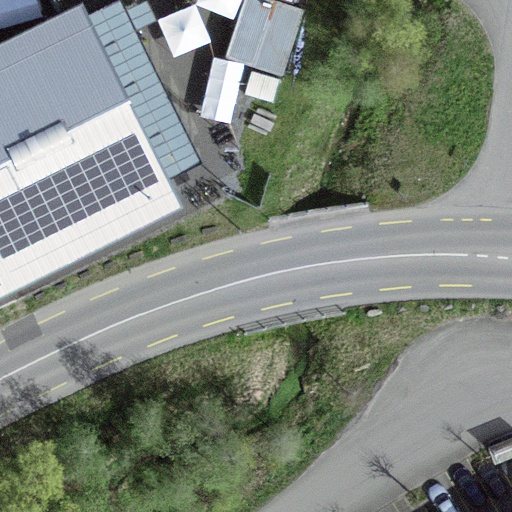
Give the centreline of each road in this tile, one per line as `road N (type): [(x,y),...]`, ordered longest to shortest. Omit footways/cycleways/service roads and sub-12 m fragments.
road 1 (secondary): [(511,258),(387,259),(246,282),(119,324),(0,383)]
road 2 (residential): [(511,377),(458,385),(395,443),(294,511)]
